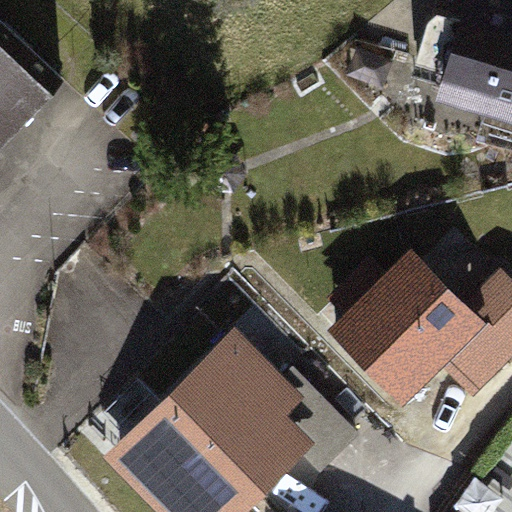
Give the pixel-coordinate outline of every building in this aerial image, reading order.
[(451,78),(449,86),(511,105),(511,0),(475,0),(469,22),(455,17),(447,44),(428,38),(419,68),(451,78)] [(0,148),(66,78),(0,16),(0,148)] [(445,294),(412,261),(344,330),(402,390),(480,313),(511,347),(511,293),(496,302),(465,272),(445,294)] [(323,466),(359,431),(297,367),(280,384),(238,342),(124,453),(181,511),(228,511),(300,442),(323,466)] [(435,418),(418,399),(390,423),(408,442),(435,418)] [(511,511),(511,498),(476,472),(447,511),(511,511)]
